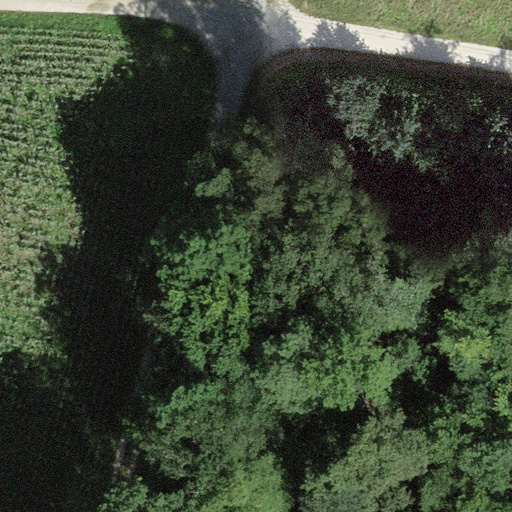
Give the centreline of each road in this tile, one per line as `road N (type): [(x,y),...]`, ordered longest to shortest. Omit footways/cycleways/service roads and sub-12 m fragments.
road 1 (track): [(120,511),(243,12)]
road 2 (track): [(243,12),(511,60)]
road 3 (track): [(0,1),(243,12)]
